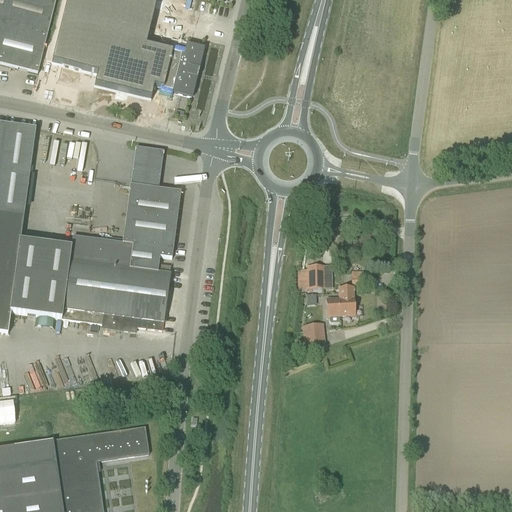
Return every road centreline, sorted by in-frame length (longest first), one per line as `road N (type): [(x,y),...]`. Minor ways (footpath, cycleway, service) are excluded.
road 1 (unclassified): [(172,511),(214,148)]
road 2 (unclassified): [(401,511),(411,186)]
road 3 (primary): [(249,511),(269,288)]
road 4 (tertiary): [(0,102),(214,148)]
road 5 (unclassified): [(411,186),(432,0)]
road 6 (unclassified): [(214,148),(248,0)]
